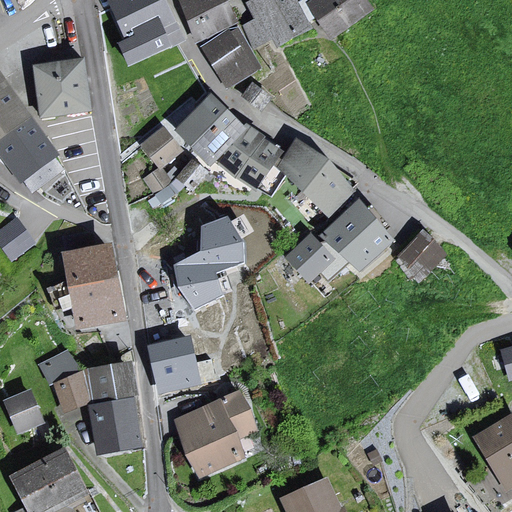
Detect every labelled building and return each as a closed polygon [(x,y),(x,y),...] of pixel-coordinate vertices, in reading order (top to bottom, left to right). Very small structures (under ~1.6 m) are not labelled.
[(162,0),(110,0),(129,39),(120,43),(130,63),(181,38),(171,18),(162,0)] [(225,0),(183,0),(199,37),(235,21),(225,0)] [(294,0),(256,0),(253,2),(261,16),(246,25),(257,44),(273,36),(277,44),(310,26),(294,0)] [(364,0),(314,0),(309,3),(331,35),(370,8),(364,0)] [(228,87),(260,67),(238,31),(232,35),(229,30),(203,46),(218,70),(228,87)] [(80,61),(37,67),(42,101),(44,116),(87,110),(80,61)] [(56,153),(0,76),(0,144),(23,177),(56,153)] [(270,96),(253,84),(245,96),(263,108),(270,96)] [(179,131),(210,162),(216,156),(245,128),(214,97),(179,131)] [(280,151),(245,128),(216,156),(256,185),(280,151)] [(180,151),(162,129),(145,143),(162,165),(180,151)] [(350,188),(300,143),(277,169),(327,214),(350,188)] [(169,181),(161,169),(146,179),(154,191),(169,181)] [(396,244),(362,206),(328,236),(362,274),(396,244)] [(17,216),(0,229),(0,244),(13,261),(37,242),(17,216)] [(228,216),(201,225),(201,251),(174,264),(177,286),(195,310),(224,296),(217,273),(245,263),(243,241),(228,216)] [(334,261),(312,237),(290,258),(311,282),(334,261)] [(446,256),(426,237),(400,262),(420,282),(446,256)] [(111,245),(66,254),(79,326),(124,317),(111,245)] [(189,338),(151,347),(160,390),(199,382),(189,338)] [(129,364),(91,371),(97,398),(134,391),(129,364)] [(90,402),(79,374),(56,383),(67,411),(90,402)] [(32,388),(4,400),(18,434),(46,422),(32,388)] [(242,396),(180,422),(202,475),(244,458),(236,439),(257,430),(242,396)] [(93,407),(101,452),(140,446),(132,400),(93,407)] [(511,420),(480,440),(510,489),(511,487),(511,420)] [(67,457),(18,481),(33,511),(72,511),(69,506),(87,497),(67,457)] [(338,511),(327,486),(288,503),(291,511),(338,511)]
